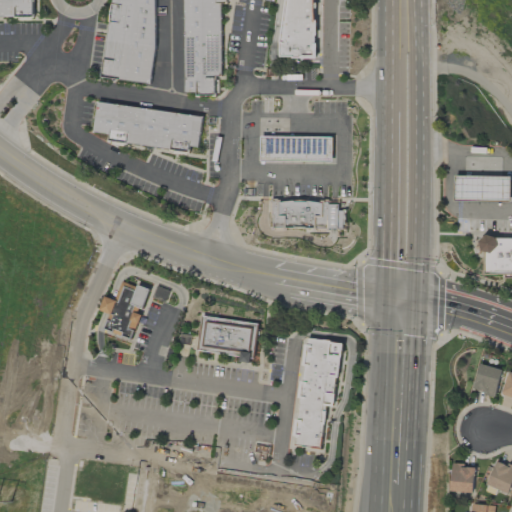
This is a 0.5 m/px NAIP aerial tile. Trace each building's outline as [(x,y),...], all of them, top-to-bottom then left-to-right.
[(0,0),(0,16),(34,16),(33,0),(0,0)] [(106,0),(107,81),(155,80),(154,0),(106,0)] [(184,0),(185,95),(215,95),(215,77),(221,77),(221,4),(227,4),(227,0),(184,0)] [(314,58),(315,0),(283,0),(282,58),(314,58)] [(203,116),(97,103),(93,133),(110,135),(109,142),(190,152),(191,147),(199,148),(203,116)] [(333,137),(260,136),(260,161),(332,162),(333,137)] [(511,177),(455,175),(454,201),(510,202),(511,177)] [(273,229),(344,231),(344,211),(339,210),(339,202),(274,200),(273,229)] [(511,237),(480,237),(480,251),(484,251),(484,274),(511,274),(511,237)] [(149,290),(121,280),(115,300),(105,296),(100,311),(109,314),(103,330),(132,340),(149,290)] [(196,350),(240,357),(239,362),(252,364),(258,324),(201,316),(196,350)] [(322,449),(327,406),(334,407),(342,343),(306,338),(293,445),(322,449)] [(494,397),(502,370),(479,363),(471,390),(494,397)] [(511,373),(507,372),(502,395),(511,397),(511,373)] [(511,485),(511,465),(496,460),(485,491),(495,495),(497,490),(509,494),(511,485)] [(449,491),(473,494),(476,466),(452,464),(449,491)]
